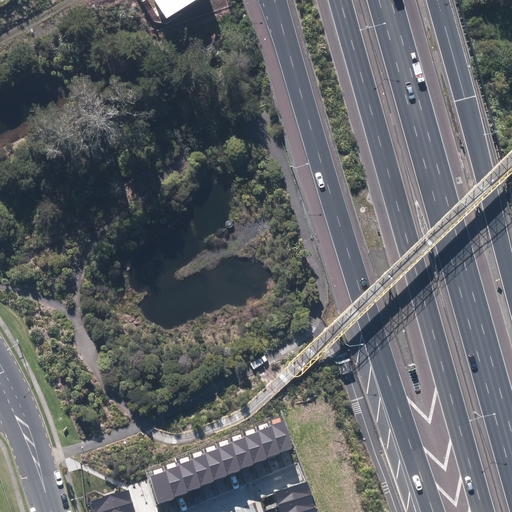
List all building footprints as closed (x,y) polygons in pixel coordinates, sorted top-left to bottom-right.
[(158,0),(171,18),(197,0),(158,0)] [(281,454),(294,448),(283,421),(270,427),(281,454)] [(269,459),(281,454),(270,427),(257,432),(269,459)] [(255,464),(269,459),(257,432),(244,438),(255,464)] [(242,470),(255,464),(244,438),(232,443),(242,470)] [(228,475),(242,470),(232,443),(217,449),(228,475)] [(215,481),(228,475),(217,449),(205,454),(215,481)] [(202,486),(215,481),(205,454),(192,460),(202,486)] [(189,491),(202,486),(192,460),(178,465),(189,491)] [(175,497),(189,491),(178,465),(165,470),(175,497)] [(161,502),(175,497),(165,470),(152,475),(161,502)] [(309,497),(305,484),(265,497),(269,510),(309,497)] [(94,511),(99,511),(132,502),(129,490),(91,501),(94,511)] [(306,511),(313,510),(309,497),(269,510),(269,511),(306,511)] [(135,511),(132,502),(99,511),(135,511)]
